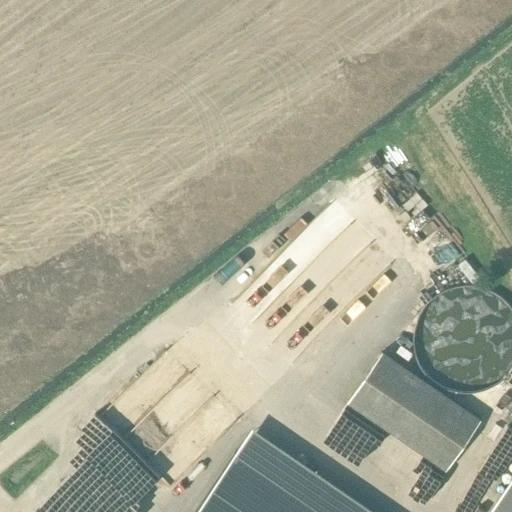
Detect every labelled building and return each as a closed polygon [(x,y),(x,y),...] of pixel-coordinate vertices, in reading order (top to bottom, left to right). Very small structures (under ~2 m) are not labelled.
[(420,191),(407,205),(418,215),(431,202),(420,191)] [(475,282),(484,277),(471,257),(462,263),(475,282)] [(511,332),(496,332),(495,358),(506,358),(506,357),(511,356),(511,332)] [(383,352),(347,403),(444,471),(479,420),(383,352)] [(144,383),(161,398),(180,378),(163,363),(144,383)] [(194,511),(320,511),(234,453),(194,511)] [(491,511),(511,511),(511,481),(501,499),(491,511)] [(41,511),(90,511),(50,487),(36,509),(41,511)]
